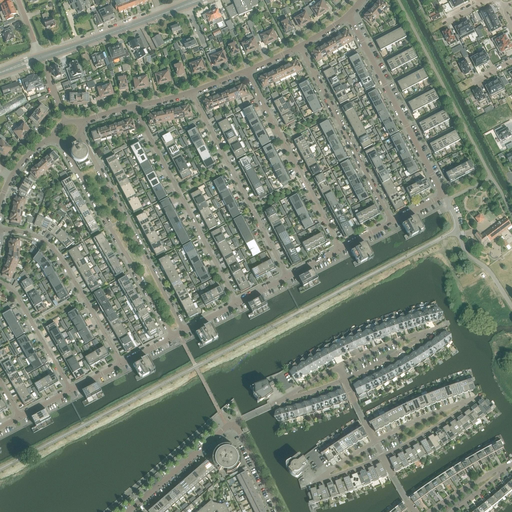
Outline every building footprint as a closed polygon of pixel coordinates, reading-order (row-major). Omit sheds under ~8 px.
[(67,0),(70,5),(71,5),(73,10),(76,9),(78,13),(85,10),(84,7),(85,6),(82,0),(67,0)] [(127,9),(123,0),(119,0),(119,1),(123,11),(127,9)] [(129,1),(128,0),(123,0),(127,9),(128,9),(131,8),(129,1)] [(239,16),(252,11),(251,8),(259,4),(256,0),(236,0),(233,2),(234,4),(225,8),(235,28),(237,28),(232,18),(238,15),(239,16)] [(327,10),(323,4),(326,2),(324,0),(319,0),(320,1),(315,4),(323,14),(326,12),(326,11),(327,10)] [(388,8),(384,4),(385,3),(382,0),(380,3),(379,2),(376,5),(383,11),(384,12),(388,8)] [(454,0),(449,3),(452,10),(464,4),(463,1),(464,1),(463,0),(454,0)] [(14,8),(13,5),(12,5),(11,3),(8,4),(7,1),(0,4),(3,12),(14,8)] [(123,11),(119,1),(115,3),(116,6),(115,6),(116,10),(118,10),(119,13),(123,11)] [(115,19),(111,11),(113,10),(111,7),(110,7),(109,7),(107,3),(102,5),(110,21),(115,19)] [(323,14),(315,4),(311,7),(309,5),(306,7),(310,13),(313,11),(317,17),(319,16),(319,17),(323,14)] [(110,21),(102,5),(99,6),(101,11),(99,12),(104,24),(110,21)] [(383,11),(376,5),(374,6),(371,8),(379,16),(383,11)] [(310,22),(307,15),(310,13),(306,7),(303,9),(304,11),(299,14),(305,25),(309,23),(308,23),(310,22)] [(13,18),(12,15),(15,14),(14,12),(15,11),(14,8),(3,12),(0,13),(3,22),(13,18)] [(379,16),(371,8),(369,11),(370,11),(368,13),(375,20),(379,16)] [(495,15),(494,14),(495,13),(493,10),(492,11),(491,8),(480,14),(483,21),(485,20),(495,15)] [(223,22),(220,17),(217,9),(215,10),(214,10),(212,11),(212,12),(211,12),(216,23),(217,24),(223,22)] [(103,24),(96,10),(93,12),(95,15),(92,17),(93,20),(94,20),(97,27),(103,24)] [(216,23),(211,12),(210,12),(208,12),(208,13),(205,14),(205,15),(203,16),(204,21),(207,19),(210,26),(213,24),(216,23)] [(375,20),(368,13),(365,16),(366,17),(364,19),(367,22),(371,25),(376,21),(375,20)] [(430,17),(432,21),(441,16),(439,13),(430,17)] [(55,25),(52,18),(49,19),(47,14),(42,16),(44,21),(43,21),(46,28),(51,27),(51,28),(55,26),(55,25)] [(305,25),(299,14),(293,18),(294,20),(295,20),(299,28),(301,27),(302,27),(305,25)] [(498,21),(497,19),(498,19),(496,15),(495,16),(495,15),(485,20),(483,21),(484,21),(487,27),(489,26),(498,21)] [(292,29),(286,18),(280,21),(284,28),(283,29),(286,34),(291,31),(290,30),(292,29)] [(234,29),(230,20),(225,23),(229,31),(234,29)] [(253,37),(256,36),(253,27),(250,21),(247,22),(249,29),(252,35),(246,37),(247,40),(252,52),(256,50),(256,49),(258,48),(254,40),(253,37)] [(475,33),(469,21),(467,23),(466,22),(463,23),(464,24),(462,25),(468,36),(475,33)] [(501,28),(500,26),(501,25),(499,22),(498,21),(489,26),(487,27),(491,34),(501,28)] [(468,36),(462,25),(461,25),(461,24),(458,26),(458,27),(456,28),(462,40),(468,36)] [(181,30),(178,25),(170,28),(172,33),(179,31),(180,35),(183,34),(182,30),(181,30)] [(14,39),(12,34),(11,31),(10,31),(9,29),(5,30),(6,31),(5,31),(3,27),(0,27),(0,35),(2,34),(6,42),(10,41),(11,41),(13,40),(13,39),(14,39)] [(406,37),(401,28),(396,31),(401,40),(401,42),(403,41),(402,40),(406,37)] [(276,40),(272,31),(273,31),(272,29),(266,31),(271,43),(275,41),(274,41),(276,40)] [(271,43),(266,31),(259,34),(261,37),(261,36),(265,45),(267,44),(267,45),(271,43)] [(401,40),(396,31),(391,33),(396,43),(396,45),(398,44),(397,42),(401,40)] [(460,42),(456,34),(453,36),(452,34),(450,31),(448,32),(447,31),(443,33),(445,37),(444,37),(446,42),(447,41),(450,46),(456,43),(457,43),(460,42)] [(353,41),(351,36),(349,32),(346,34),(346,33),(342,35),(347,43),(348,44),(353,41)] [(396,43),(391,33),(386,36),(391,46),(391,47),(392,47),(392,45),(396,43)] [(165,45),(173,41),(171,37),(163,41),(160,35),(152,39),(157,49),(165,45)] [(347,43),(342,35),(340,36),(340,35),(337,37),(342,46),(347,43)] [(391,46),(386,36),(381,39),(385,48),(386,50),(387,49),(387,48),(391,46)] [(508,42),(508,40),(507,36),(506,37),(505,36),(502,38),(499,39),(498,36),(491,39),(493,43),(494,42),(497,48),(510,42),(509,41),(508,42)] [(342,46),(337,37),(334,39),(334,40),(332,41),(337,49),(342,46)] [(141,51),(140,49),(144,47),(141,38),(137,40),(136,40),(135,39),(134,40),(133,41),(130,42),(130,43),(128,43),(130,47),(131,46),(133,50),(135,49),(135,51),(136,50),(137,53),(135,55),(138,60),(143,58),(142,57),(148,55),(145,49),(141,51)] [(197,46),(195,40),(193,41),(192,39),(186,42),(185,39),(178,42),(179,42),(181,47),(184,45),(186,49),(191,46),(192,48),(197,46)] [(385,48),(381,39),(379,40),(375,41),(380,51),(381,51),(382,52),(381,50),(385,48)] [(252,52),(247,40),(241,43),(242,45),(243,45),(246,53),(248,52),(248,53),(252,52)] [(337,49),(332,41),(328,43),(327,44),(332,52),(337,49)] [(239,53),(234,42),(228,44),(231,52),(230,52),(232,57),(237,55),(237,54),(239,53)] [(511,47),(511,46),(511,44),(511,42),(510,43),(510,42),(497,48),(500,54),(499,54),(501,58),(507,54),(506,51),(508,50),(511,47)] [(332,52),(327,44),(325,45),(324,45),(321,46),(327,55),(332,52)] [(124,52),(121,45),(115,47),(119,59),(125,57),(125,58),(129,56),(127,51),(124,52)] [(327,55),(321,46),(318,48),(319,49),(318,50),(317,50),(322,58),(327,55)] [(119,59),(115,47),(109,49),(111,56),(108,57),(110,63),(113,62),(113,61),(119,59)] [(417,58),(412,49),(407,51),(411,61),(412,62),(413,62),(413,60),(417,58)] [(226,61),(223,53),(223,52),(222,50),(216,53),(221,64),(225,63),(224,62),(226,61)] [(322,58),(317,50),(313,52),(314,53),(311,55),(314,59),(314,58),(317,63),(322,60),(322,58)] [(490,61),(484,50),(477,53),(483,65),(484,64),(485,65),(488,63),(487,63),(490,61)] [(411,61),(407,51),(402,54),(406,63),(407,65),(408,64),(407,63),(411,61)] [(100,61),(104,60),(102,53),(98,54),(92,56),(95,66),(96,68),(98,68),(101,67),(102,66),(101,64),(100,61)] [(221,64),(216,53),(211,55),(210,53),(206,54),(209,60),(212,59),(215,66),(217,65),(217,66),(221,64)] [(483,65),(477,53),(477,54),(471,58),(476,68),(479,67),(479,68),(482,66),(482,65),(483,65)] [(351,64),(361,59),(359,55),(359,54),(349,59),(349,60),(351,64)] [(406,63),(402,54),(397,57),(401,66),(402,68),(403,67),(402,66),(406,63)] [(401,66),(397,57),(391,59),(396,69),(397,70),(398,70),(397,68),(401,66)] [(471,71),(470,68),(468,65),(471,63),(468,57),(464,59),(465,59),(458,62),(461,67),(460,68),(462,72),(463,72),(465,76),(469,74),(469,73),(471,71)] [(203,71),(205,70),(202,61),(203,61),(202,58),(195,61),(196,63),(199,73),(203,71)] [(354,68),(363,63),(361,59),(351,64),(354,68)] [(396,69),(391,59),(389,60),(386,62),(391,71),(392,73),(393,72),(392,71),(396,69)] [(70,69),(66,70),(71,82),(77,80),(76,76),(81,74),(82,73),(81,69),(79,69),(77,62),(75,62),(70,64),(68,64),(70,69)] [(184,74),(180,62),(178,63),(179,66),(175,67),(177,72),(176,72),(177,77),(182,75),(184,74)] [(199,73),(196,63),(192,64),(192,62),(189,63),(190,65),(193,74),(195,73),(196,74),(199,73)] [(302,71),(300,66),(299,62),(296,63),(295,62),(292,64),(296,74),(302,71)] [(356,73),(366,68),(363,63),(354,68),(356,73)] [(296,74),(292,64),(289,65),(289,64),(286,65),(290,75),(291,78),(297,75),(296,74)] [(65,74),(61,68),(59,69),(58,66),(56,67),(55,65),(50,67),(52,73),(53,73),(55,78),(65,74)] [(290,75),(286,65),(283,67),(283,68),(281,69),(285,77),(290,75)] [(325,77),(334,72),(332,68),(323,73),(325,77)] [(359,77),(368,72),(366,68),(356,73),(359,77)] [(285,77),(281,69),(275,71),(279,80),(285,77)] [(428,79),(423,69),(417,72),(422,81),(423,83),(424,82),(423,81),(428,79)] [(170,81),(168,72),(168,70),(165,71),(165,73),(162,74),(164,84),(168,83),(168,82),(170,81)] [(279,80),(275,71),(273,72),(273,71),(269,73),(274,82),(279,80)] [(164,84),(162,74),(161,72),(155,73),(155,76),(156,76),(158,85),(160,84),(161,85),(164,84)] [(328,82),(337,77),(334,72),(325,77),(328,82)] [(361,82),(370,77),(368,72),(359,77),(361,82)] [(422,81),(417,72),(412,75),(417,84),(418,86),(419,85),(418,83),(422,81)] [(274,82),(269,73),(266,74),(267,75),(264,76),(268,85),(274,82)] [(43,85),(42,81),(40,77),(40,76),(40,74),(37,75),(37,76),(34,77),(35,78),(32,79),(35,89),(38,87),(39,89),(43,88),(42,86),(43,85)] [(417,84),(412,75),(407,77),(412,87),(413,88),(414,88),(413,86),(417,84)] [(127,88),(124,76),(122,76),(123,79),(119,80),(120,85),(119,85),(120,90),(125,89),(125,88),(127,88)] [(142,89),(140,79),(140,76),(136,77),(133,78),(133,80),(134,80),(136,89),(138,89),(138,90),(142,89)] [(268,85),(264,76),(261,78),(261,79),(259,80),(260,84),(261,84),(263,89),(269,86),(268,85)] [(330,87),(339,82),(337,77),(328,82),(330,87)] [(363,86),(373,82),(370,77),(361,82),(363,86)] [(412,87),(407,77),(402,80),(407,89),(408,91),(409,90),(408,89),(412,87)] [(509,84),(508,82),(507,82),(504,77),(501,79),(504,86),(509,84)] [(35,89),(32,79),(29,80),(28,79),(25,80),(25,79),(22,81),(23,83),(23,82),(26,91),(27,91),(28,93),(32,92),(31,90),(35,89)] [(407,89),(402,80),(400,81),(397,83),(402,92),(403,93),(404,93),(403,91),(407,89)] [(505,91),(500,80),(497,81),(496,80),(493,82),(494,83),(493,83),(496,89),(498,94),(505,91)] [(301,91),(311,86),(308,81),(309,81),(308,81),(298,86),(299,87),(299,86),(301,91)] [(332,91),(342,86),(339,82),(330,87),(332,91)] [(366,91),(375,86),(373,82),(363,86),(366,91)] [(20,92),(17,83),(1,88),(4,96),(16,91),(17,93),(20,92)] [(113,94),(110,86),(111,85),(110,83),(107,84),(103,85),(104,87),(107,97),(111,96),(111,95),(113,94)] [(496,89),(493,83),(492,84),(491,83),(488,85),(489,85),(486,87),(492,97),(498,94),(496,89)] [(107,97),(104,87),(100,88),(100,86),(97,87),(97,89),(98,89),(101,98),(103,97),(103,98),(107,97)] [(304,95),(313,90),(311,86),(301,91),(299,92),(301,96),(304,95)] [(335,96),(344,91),(342,86),(332,91),(335,96)] [(247,96),(245,91),(246,91),(244,87),(241,88),(241,87),(237,88),(241,97),(241,99),(247,96)] [(241,97),(237,88),(235,89),(235,88),(231,90),(235,99),(241,97)] [(492,103),(487,94),(484,95),(483,93),(482,93),(481,89),(478,91),(477,90),(473,92),(475,95),(474,96),(477,100),(478,100),(480,105),(487,102),(488,105),(492,103)] [(235,99),(231,90),(228,91),(228,92),(226,93),(229,102),(230,102),(235,99)] [(306,100),(315,95),(313,90),(304,95),(301,96),(304,101),(306,100)] [(380,95),(377,90),(368,95),(371,100),(380,95)] [(438,99),(433,90),(428,93),(433,102),(434,104),(435,103),(434,101),(438,99)] [(337,100),(346,95),(344,91),(335,96),(337,100)] [(229,102),(226,93),(221,94),(220,95),(224,104),(229,102)] [(433,102),(428,93),(423,95),(428,105),(429,106),(430,106),(429,104),(433,102)] [(76,105),(76,95),(71,95),(71,94),(68,94),(68,101),(68,102),(69,102),(69,103),(70,103),(73,103),(73,105),(76,105)] [(7,113),(27,102),(23,95),(3,106),(7,113)] [(91,100),(90,99),(89,99),(88,95),(82,95),(82,104),(86,104),(86,103),(89,103),(90,103),(90,102),(91,101),(91,100)] [(224,104),(220,95),(218,96),(218,95),(215,96),(218,106),(224,104)] [(309,104),(318,99),(315,95),(306,100),(308,104),(309,104)] [(340,105),(349,100),(346,95),(337,100),(340,105)] [(373,105),(382,100),(380,95),(371,100),(373,105)] [(428,105),(423,95),(418,98),(423,107),(424,109),(425,108),(424,107),(428,105)] [(218,106),(215,96),(211,97),(212,98),(210,99),(209,99),(213,108),(218,106)] [(286,104),(282,98),(273,102),(275,106),(277,109),(286,104)] [(423,107),(418,98),(413,100),(418,110),(419,112),(420,111),(419,109),(423,107)] [(213,108),(209,99),(207,100),(207,101),(203,103),(205,107),(206,107),(208,112),(213,110),(213,108)] [(311,109),(320,104),(318,99),(309,104),(311,109)] [(375,109),(385,104),(382,100),(373,105),(375,109)] [(418,110),(413,100),(408,103),(408,104),(413,113),(413,112),(414,114),(415,114),(414,112),(418,110)] [(354,109),(356,108),(353,103),(342,109),(344,114),(354,109)] [(289,110),(286,104),(277,109),(280,114),(289,110)] [(319,110),(323,108),(320,104),(311,109),(313,113),(314,113),(314,114),(319,112),(319,110)] [(378,114),(387,109),(385,104),(375,109),(378,114)] [(46,112),(48,111),(48,110),(48,109),(48,108),(47,107),(46,107),(45,107),(45,108),(42,105),(38,110),(45,116),(47,113),(46,112)] [(255,112),(254,110),(252,106),(243,111),(246,117),(255,112)] [(191,116),(190,112),(191,112),(190,108),(187,108),(187,107),(183,108),(185,117),(191,116)] [(185,117),(183,108),(181,108),(177,108),(179,119),(185,117)] [(347,118),(356,113),(354,109),(344,114),(347,118)] [(380,118),(389,113),(387,109),(378,114),(380,118)] [(45,116),(38,110),(34,115),(41,121),(42,119),(43,120),(45,118),(44,117),(45,116)] [(292,115),(289,110),(280,114),(283,120),(292,115)] [(449,120),(444,110),(439,113),(444,123),(445,124),(446,124),(445,122),(449,120)] [(493,117),(497,124),(507,119),(503,111),(498,114),(496,110),(490,114),(492,118),(493,117)] [(162,123),(160,112),(156,113),(156,114),(154,115),(156,124),(162,123)] [(168,121),(166,112),(163,112),(160,112),(162,123),(168,121)] [(258,118),(256,114),(255,112),(246,117),(249,123),(258,118)] [(349,123),(358,118),(356,113),(347,118),(349,123)] [(382,123),(392,118),(389,113),(380,118),(382,123)] [(444,123),(439,113),(434,116),(439,125),(440,127),(441,126),(440,125),(444,123)] [(41,121),(34,115),(30,119),(33,122),(32,123),(32,124),(33,125),(34,126),(35,125),(36,125),(38,123),(39,124),(41,121)] [(156,124),(154,115),(150,115),(150,117),(147,117),(148,121),(149,121),(150,127),(156,126),(156,124)] [(295,122),(292,115),(283,120),(286,126),(289,124),(291,127),(296,124),(294,122),(295,122)] [(439,125),(434,116),(429,118),(434,128),(435,129),(436,129),(435,127),(439,125)] [(261,124),(260,122),(258,118),(249,123),(252,129),(261,124)] [(351,127),(361,122),(358,118),(349,123),(351,127)] [(385,127),(394,122),(392,118),(382,123),(385,127)] [(434,128),(429,118),(424,121),(429,131),(430,132),(431,132),(430,130),(434,128)] [(230,125),(227,119),(218,124),(221,130),(230,125)] [(135,129),(133,125),(134,125),(133,121),(130,122),(130,120),(126,122),(129,131),(135,129)] [(129,131),(126,122),(123,122),(123,121),(120,123),(123,133),(129,131)] [(322,130),(332,125),(329,121),(325,123),(324,122),(320,124),(320,126),(322,130)] [(429,131),(424,121),(422,122),(419,124),(423,133),(424,133),(425,135),(426,134),(425,133),(429,131)] [(30,132),(24,124),(25,124),(23,122),(21,124),(22,126),(19,128),(26,136),(29,134),(29,133),(30,132)] [(354,132),(363,127),(361,122),(351,127),(354,132)] [(387,132),(397,127),(394,122),(385,127),(387,132)] [(123,133),(120,123),(117,124),(114,125),(117,134),(123,133)] [(264,130),(263,126),(261,124),(252,129),(255,135),(264,130)] [(117,134),(114,125),(109,127),(112,136),(117,134)] [(233,131),(230,125),(221,130),(224,136),(233,131)] [(325,135),(334,130),(332,125),(322,130),(322,131),(325,135)] [(26,136),(19,128),(18,126),(15,129),(13,131),(14,133),(15,132),(21,140),(22,138),(23,139),(26,136)] [(112,136),(109,127),(106,128),(106,127),(103,128),(106,138),(112,136)] [(356,136),(365,131),(363,127),(354,132),(356,136)] [(390,136),(399,131),(397,127),(387,132),(390,136)] [(106,138),(103,128),(99,129),(100,130),(97,130),(100,140),(106,138)] [(200,134),(199,132),(196,128),(187,133),(191,139),(200,134)] [(501,128),(495,131),(501,142),(502,141),(503,142),(506,141),(506,140),(511,136),(511,134),(511,133),(510,130),(509,131),(508,129),(504,131),(503,131),(501,128)] [(100,140),(97,130),(94,132),(94,133),(92,134),(91,134),(90,135),(90,136),(91,137),(92,138),(93,137),(95,144),(101,142),(100,140)] [(268,136),(266,133),(264,130),(255,135),(258,140),(268,136)] [(327,140),(336,135),(334,130),(325,135),(322,136),(325,141),(327,140)] [(236,137),(233,131),(224,136),(227,142),(236,137)] [(358,141),(368,136),(365,131),(356,136),(358,141)] [(460,140),(455,131),(450,134),(455,143),(455,145),(457,144),(456,143),(460,140)] [(173,140),(170,134),(161,139),(164,145),(173,140)] [(203,140),(201,136),(200,134),(191,139),(194,144),(203,140)] [(306,142),(303,136),(302,136),(301,134),(296,137),(297,139),(294,141),(295,145),(297,147),(306,142)] [(393,143),(403,138),(400,134),(391,139),(393,143)] [(455,143),(450,134),(445,136),(450,146),(450,147),(451,147),(451,145),(455,143)] [(329,144),(339,139),(336,135),(327,140),(329,144)] [(271,142),(269,138),(268,136),(258,140),(262,146),(271,142)] [(361,145),(370,140),(368,136),(358,141),(361,145)] [(450,146),(445,136),(440,139),(444,148),(445,150),(446,149),(446,148),(450,146)] [(239,143),(236,137),(227,142),(230,148),(239,143)] [(396,148),(405,143),(403,138),(393,143),(396,148)] [(332,149),(341,144),(339,139),(329,144),(332,149)] [(444,148),(440,139),(435,142),(439,151),(440,153),(441,152),(441,151),(444,148)] [(176,146),(173,140),(164,145),(167,151),(176,146)] [(206,146),(205,143),(203,140),(194,144),(197,150),(206,146)] [(363,150),(372,145),(370,140),(361,145),(363,150)] [(143,149),(141,145),(140,143),(140,142),(130,148),(131,148),(134,153),(143,149)] [(309,148),(306,142),(297,147),(300,153),(309,148)] [(439,151),(435,142),(429,144),(434,154),(435,154),(435,155),(436,155),(435,153),(439,151)] [(242,149),(239,143),(230,148),(233,154),(242,149)] [(398,152),(407,148),(405,143),(396,148),(398,152)] [(91,160),(86,151),(86,150),(85,149),(84,148),(83,148),(81,144),(78,146),(76,144),(73,146),(74,148),(70,150),(71,152),(70,152),(72,155),(72,157),(72,158),(73,158),(74,160),(75,161),(76,163),(77,162),(79,167),(90,161),(90,162),(90,161),(91,160)] [(334,153),(344,148),(343,148),(341,144),(332,149),(334,153)] [(7,154),(11,149),(11,150),(13,148),(11,146),(9,147),(7,145),(0,152),(0,153),(5,157),(7,155),(7,154)] [(275,151),(274,148),(272,145),(263,149),(266,155),(275,151)] [(179,152),(176,146),(167,151),(170,157),(179,152)] [(209,151),(207,148),(206,146),(197,150),(200,156),(209,151)] [(312,154),(309,148),(300,153),(303,159),(312,154)] [(337,158),(346,153),(344,148),(334,153),(337,158)] [(367,157),(376,152),(374,148),(364,152),(367,157)] [(400,157),(410,152),(407,148),(398,152),(400,157)] [(146,154),(145,152),(143,149),(134,153),(137,159),(146,154)] [(245,155),(242,149),(233,154),(236,160),(245,155)] [(212,157),(211,155),(209,151),(200,156),(203,162),(212,157)] [(279,157),(277,153),(275,151),(266,155),(269,161),(279,157)] [(59,159),(56,156),(57,155),(57,154),(57,153),(56,153),(55,152),(54,153),(52,154),(51,153),(48,156),(55,163),(59,159)] [(182,158),(179,152),(170,157),(173,163),(182,158)] [(369,162),(379,157),(376,152),(367,157),(369,162)] [(403,161),(412,157),(410,152),(400,157),(403,161)] [(337,164),(348,157),(346,153),(337,158),(334,159),(337,164)] [(149,160),(147,157),(146,154),(137,159),(140,165),(149,160)] [(315,160),(312,154),(303,159),(306,165),(315,160)] [(55,163),(48,156),(44,160),(50,167),(55,163)] [(117,161),(115,156),(114,156),(106,160),(108,165),(117,161)] [(212,165),(215,163),(212,157),(203,162),(206,168),(207,168),(208,170),(213,168),(212,165)] [(282,162),(280,160),(279,157),(269,161),(272,167),(282,162)] [(372,166),(381,161),(379,157),(369,162),(372,166)] [(405,166),(415,161),(412,157),(403,161),(405,166)] [(185,164),(182,158),(173,163),(176,168),(185,164)] [(250,164),(249,161),(248,159),(247,159),(247,158),(238,163),(241,169),(250,164)] [(50,167),(44,160),(42,162),(41,161),(39,163),(46,171),(50,167)] [(152,166),(151,164),(149,160),(140,165),(143,171),(152,166)] [(318,166),(315,160),(306,165),(309,170),(318,166)] [(120,165),(117,161),(108,165),(111,170),(120,165)] [(343,170),(352,165),(350,161),(349,161),(341,165),(343,170)] [(374,171),(383,166),(381,161),(372,166),(374,171)] [(408,171),(417,166),(415,161),(405,166),(408,170),(408,171)] [(475,170),(470,161),(465,164),(470,173),(475,170)] [(285,168),(283,165),(282,162),(272,167),(276,173),(285,168)] [(46,171),(39,163),(36,166),(37,166),(35,168),(41,175),(46,171)] [(188,170),(185,164),(176,168),(179,174),(188,170)] [(253,170),(250,164),(241,169),(242,171),(244,175),(253,170)] [(470,173),(465,164),(460,166),(465,175),(470,173)] [(122,170),(120,165),(111,170),(113,175),(122,170)] [(345,175),(355,170),(352,165),(343,170),(345,175)] [(155,172),(153,168),(152,166),(143,171),(146,177),(155,172)] [(321,172),(318,166),(309,170),(312,176),(313,176),(321,172)] [(376,175),(386,170),(383,166),(374,171),(376,175)] [(410,175),(419,170),(417,166),(408,171),(410,175)] [(465,175),(460,166),(455,169),(460,178),(465,175)] [(41,175),(35,168),(32,171),(33,172),(30,174),(31,175),(29,177),(35,182),(37,179),(41,175)] [(288,174),(287,172),(285,168),(276,173),(279,179),(288,174)] [(460,178),(455,169),(450,171),(455,180),(460,178)] [(125,175),(122,170),(113,175),(116,180),(125,175)] [(192,176),(188,170),(179,174),(181,177),(183,180),(184,180),(186,179),(187,181),(192,178),(191,176),(192,176)] [(256,176),(253,170),(244,175),(246,178),(247,180),(256,176)] [(348,179),(357,174),(355,170),(345,175),(348,179)] [(379,180),(388,175),(386,170),(376,175),(379,180)] [(455,180),(450,171),(446,174),(445,174),(449,181),(450,183),(452,182),(455,180)] [(158,178),(157,176),(155,172),(146,177),(149,183),(158,178)] [(287,182),(291,180),(289,176),(288,174),(279,179),(282,185),(284,187),(289,185),(287,182)] [(350,184),(359,179),(357,174),(348,179),(344,181),(347,185),(350,184)] [(127,180),(125,175),(116,180),(118,185),(127,180)] [(326,181),(323,175),(314,179),(317,186),(326,181)] [(381,184),(391,180),(388,175),(379,180),(381,184)] [(259,182),(256,176),(247,180),(248,183),(250,186),(259,182)] [(33,184),(35,182),(29,177),(27,180),(26,179),(25,182),(23,181),(21,184),(30,189),(33,184)] [(226,184),(225,182),(223,178),(219,180),(218,177),(213,180),(214,182),(214,183),(217,189),(226,184)] [(63,188),(72,183),(69,178),(61,183),(63,188)] [(161,184),(159,180),(158,178),(149,183),(152,188),(161,184)] [(353,188),(362,184),(360,179),(350,184),(352,188),(353,188)] [(429,187),(425,179),(421,181),(425,190),(428,189),(430,188),(429,187)] [(130,185),(127,180),(118,185),(121,189),(130,185)] [(384,189),(393,184),(391,180),(381,184),(384,189)] [(329,187),(326,181),(317,186),(320,191),(329,187)] [(425,190),(421,181),(416,184),(420,193),(425,190)] [(262,187),(259,182),(250,186),(252,190),(253,192),(262,187)] [(66,193),(75,187),(72,183),(63,188),(61,189),(64,194),(66,193)] [(27,194),(30,189),(21,184),(20,188),(21,188),(19,191),(20,192),(19,195),(26,197),(27,194)] [(164,190),(163,187),(161,184),(152,188),(155,194),(164,190)] [(229,190),(227,186),(226,184),(217,189),(220,195),(229,190)] [(355,193),(364,188),(362,184),(353,188),(355,193)] [(386,193),(395,189),(393,184),(384,189),(386,193)] [(420,193),(416,184),(411,187),(415,196),(420,193)] [(132,190),(130,185),(121,189),(123,194),(132,190)] [(69,197),(78,192),(75,187),(66,193),(69,197)] [(265,194),(266,193),(262,187),(253,192),(256,198),(258,198),(260,196),(261,199),(266,196),(265,194)] [(332,192),(329,187),(320,191),(323,197),(332,192)] [(415,196),(411,187),(406,189),(411,198),(415,196)] [(203,196),(199,190),(199,191),(198,188),(193,191),(194,193),(191,194),(190,195),(193,201),(203,196)] [(357,197),(367,193),(364,188),(355,193),(357,197)] [(388,198),(398,193),(395,189),(386,193),(388,198)] [(135,194),(132,190),(123,194),(126,199),(135,194)] [(168,196),(166,192),(164,190),(155,194),(158,201),(168,196)] [(232,196),(231,193),(229,190),(220,195),(223,200),(232,196)] [(71,202),(80,197),(78,192),(69,197),(71,202)] [(335,198),(332,192),(323,197),(326,203),(335,198)] [(360,202),(369,197),(367,193),(357,197),(360,202)] [(391,203),(400,198),(398,193),(388,198),(391,203)] [(137,199),(135,194),(126,199),(128,204),(137,199)] [(302,201),(301,199),(299,195),(295,197),(294,194),(289,197),(290,199),(289,199),(293,206),(302,201)] [(23,206),(25,200),(26,197),(19,195),(18,198),(17,197),(16,200),(15,200),(14,204),(23,206)] [(206,202),(203,196),(193,201),(196,207),(206,202)] [(235,202),(233,198),(232,196),(223,200),(226,206),(235,202)] [(74,207),(83,202),(80,197),(71,202),(74,207)] [(338,204),(335,198),(326,203),(329,209),(338,204)] [(393,207),(402,202),(400,198),(391,203),(393,207)] [(140,204),(137,199),(128,204),(131,209),(140,204)] [(172,205),(171,202),(169,199),(160,203),(163,210),(172,205)] [(296,211),(305,207),(302,201),(293,206),(296,211)] [(77,211),(86,206),(83,202),(74,207),(77,211)] [(209,208),(206,202),(196,207),(200,213),(209,208)] [(238,207),(237,205),(235,202),(226,206),(229,212),(238,207)] [(396,212),(405,207),(402,202),(393,207),(396,212)] [(143,209),(140,204),(131,209),(133,214),(134,213),(143,209)] [(341,210),(338,204),(329,209),(332,215),(341,210)] [(175,211),(173,207),(172,205),(163,210),(166,215),(175,211)] [(380,214),(375,205),(370,208),(375,217),(380,214)] [(80,216),(89,211),(86,206),(77,211),(80,216)] [(276,214),(273,208),(271,206),(266,209),(268,211),(264,213),(267,219),(276,214)] [(241,213),(239,210),(238,207),(229,212),(232,218),(241,213)] [(299,217),(308,213),(305,207),(296,211),(299,217)] [(212,214),(209,208),(200,213),(203,219),(212,214)] [(375,217),(370,208),(365,210),(370,220),(375,217)] [(21,218),(22,212),(12,210),(11,213),(12,213),(11,216),(21,218)] [(344,216),(341,210),(332,215),(335,221),(344,216)] [(370,220),(365,210),(360,213),(365,222),(370,220)] [(82,221),(91,216),(89,211),(80,216),(82,221)] [(178,216),(177,214),(175,211),(166,215),(169,221),(178,216)] [(147,218),(145,213),(136,218),(138,223),(147,218)] [(310,215),(309,215),(308,213),(299,217),(302,223),(311,218),(312,218),(310,215)] [(365,222),(360,213),(355,216),(360,225),(365,222)] [(215,220),(212,214),(203,219),(206,225),(215,220)] [(279,220),(276,214),(267,219),(270,225),(279,220)] [(484,220),(481,215),(476,219),(479,224),(484,220)] [(20,224),(21,218),(11,216),(11,219),(12,220),(11,224),(19,226),(20,224)] [(41,228),(45,219),(38,216),(34,225),(40,228),(41,228)] [(85,226),(94,220),(91,216),(82,221),(85,226)] [(181,222),(180,219),(178,216),(169,221),(172,227),(181,222)] [(246,223),(245,220),(243,216),(234,221),(237,227),(246,223)] [(347,222),(344,216),(335,221),(338,227),(347,222)] [(419,231),(423,229),(416,216),(410,219),(411,221),(409,222),(409,221),(402,225),(403,226),(407,234),(410,233),(412,237),(412,236),(419,232),(419,231)] [(150,223),(147,218),(138,223),(141,228),(150,223)] [(305,229),(314,224),(311,218),(302,223),(305,229)] [(511,226),(506,218),(487,232),(484,234),(485,235),(490,242),(511,226)] [(46,231),(51,223),(45,219),(41,228),(46,231)] [(88,230),(97,225),(94,220),(85,226),(88,230)] [(218,226),(215,220),(206,225),(209,231),(218,226)] [(283,226),(279,220),(270,225),(273,231),(283,226)] [(185,228),(183,226),(181,222),(172,227),(175,233),(185,228)] [(351,228),(347,222),(338,227),(341,232),(351,228)] [(52,235),(57,227),(51,223),(46,231),(52,235)] [(152,228),(150,223),(141,228),(143,232),(152,228)] [(249,228),(247,225),(246,223),(237,227),(240,233),(249,228)] [(91,235),(99,230),(97,225),(88,230),(91,235)] [(286,232),(283,226),(273,231),(276,236),(286,232)] [(57,239),(63,232),(57,227),(52,235),(57,239)] [(155,232),(152,228),(143,232),(146,237),(155,232)] [(188,234),(186,230),(185,228),(175,233),(178,239),(188,234)] [(252,234),(251,232),(249,228),(240,233),(243,239),(252,234)] [(354,234),(351,228),(341,232),(343,235),(345,238),(346,238),(354,234)] [(223,235),(219,229),(210,234),(214,240),(223,235)] [(62,244),(68,237),(63,232),(57,239),(61,244),(62,244)] [(157,237),(155,232),(146,237),(148,242),(157,237)] [(289,238),(286,232),(276,236),(280,242),(289,238)] [(326,242),(322,233),(317,236),(321,245),(324,244),(326,242)] [(96,244),(105,239),(102,234),(93,239),(96,244)] [(191,240),(190,239),(188,234),(178,239),(182,245),(191,240)] [(255,240),(254,236),(252,234),(243,239),(246,245),(255,240)] [(321,245),(317,236),(316,236),(315,234),(311,236),(312,239),(312,238),(316,248),(321,245)] [(226,241),(223,235),(214,240),(217,245),(226,241)] [(490,242),(485,235),(478,240),(483,246),(490,242)] [(74,243),(68,237),(62,244),(66,249),(74,243)] [(160,242),(157,237),(148,242),(151,247),(160,242)] [(511,249),(506,242),(502,237),(501,238),(510,250),(511,249)] [(9,247),(19,247),(19,238),(11,238),(11,243),(9,243),(9,247)] [(292,243),(289,238),(280,242),(283,248),(292,243)] [(316,248),(312,238),(312,239),(307,241),(312,250),(316,248)] [(98,249),(107,244),(105,239),(96,244),(98,249)] [(258,246),(257,244),(255,240),(246,245),(249,251),(258,246)] [(229,247),(226,241),(217,245),(220,251),(229,247)] [(312,250),(307,241),(302,244),(307,253),(312,250)] [(163,247),(160,242),(151,247),(153,252),(163,247)] [(196,249),(194,245),(192,243),(183,248),(186,254),(196,249)] [(295,249),(292,243),(283,248),(286,254),(295,249)] [(368,258),(372,256),(365,243),(359,246),(360,248),(358,249),(358,248),(351,251),(352,252),(356,261),(359,260),(361,263),(368,259),(368,258)] [(101,253),(110,248),(107,244),(98,249),(101,253)] [(262,252),(260,248),(258,246),(249,251),(253,257),(262,252)] [(80,253),(77,247),(68,252),(71,258),(80,253)] [(165,252),(163,247),(153,252),(156,257),(165,252)] [(232,252),(229,247),(220,251),(223,257),(232,252)] [(104,258),(113,253),(110,248),(101,253),(104,258)] [(199,255),(197,253),(196,249),(186,254),(189,260),(199,255)] [(298,255),(295,249),(286,254),(289,260),(298,255)] [(37,263),(44,256),(40,251),(33,260),(34,260),(35,262),(37,263)] [(18,261),(19,253),(8,252),(8,256),(9,256),(9,258),(18,261)] [(235,258),(237,257),(236,255),(234,256),(232,252),(223,257),(226,263),(235,258)] [(83,259),(80,253),(71,258),(74,264),(83,259)] [(107,263),(116,258),(113,253),(104,258),(107,263)] [(40,267),(49,261),(45,255),(44,256),(37,263),(38,265),(40,267)] [(202,261),(200,257),(199,255),(189,260),(193,266),(202,261)] [(301,261),(298,255),(289,260),(292,266),(301,261)] [(170,261),(167,256),(158,261),(161,266),(170,261)] [(15,268),(18,261),(9,258),(8,261),(7,261),(6,264),(15,268)] [(109,268),(118,263),(116,258),(107,263),(109,268)] [(238,264),(235,258),(226,263),(229,269),(238,264)] [(87,264),(83,259),(74,264),(78,269),(87,264)] [(53,266),(51,264),(49,260),(49,261),(40,267),(41,268),(44,271),(53,266)] [(276,269),(271,260),(266,263),(271,272),(276,269)] [(172,266),(170,261),(161,266),(163,271),(172,266)] [(205,267),(203,264),(202,261),(193,266),(196,271),(205,267)] [(112,272),(121,267),(118,263),(109,268),(112,272)] [(271,272),(266,263),(261,265),(266,274),(271,272)] [(13,273),(15,268),(6,264),(4,267),(5,267),(4,270),(13,273)] [(90,270),(87,264),(78,269),(81,275),(90,270)] [(241,270),(238,264),(229,269),(232,275),(241,270)] [(266,274),(261,265),(256,268),(261,277),(266,274)] [(56,272),(54,269),(53,266),(44,271),(47,277),(56,272)] [(175,271),(172,266),(163,271),(166,275),(175,271)] [(115,277),(124,272),(121,267),(112,272),(115,277)] [(208,272),(206,269),(205,267),(196,271),(199,277),(208,272)] [(261,277),(256,268),(251,270),(256,279),(261,277)] [(11,279),(13,273),(4,270),(3,273),(4,274),(3,277),(7,278),(7,277),(11,279)] [(93,276),(90,270),(81,275),(84,281),(93,276)] [(244,276),(241,270),(232,275),(235,281),(244,276)] [(318,279),(316,275),(313,270),(308,272),(313,281),(318,279)] [(177,275),(175,271),(166,275),(168,280),(177,275)] [(50,283),(59,278),(56,272),(47,277),(50,283)] [(211,279),(210,276),(208,272),(199,277),(202,283),(211,279)] [(313,281),(308,272),(303,275),(308,284),(313,281)] [(180,280),(177,275),(168,280),(171,285),(180,280)] [(308,284),(303,275),(298,278),(303,287),(308,284)] [(97,281),(93,276),(84,281),(88,287),(97,281)] [(120,286),(129,281),(126,276),(118,281),(117,281),(120,286)] [(247,282),(244,276),(235,281),(238,286),(247,282)] [(62,284),(60,280),(59,278),(50,283),(54,289),(62,284)] [(33,285),(29,279),(20,285),(24,290),(33,285)] [(182,285),(180,280),(171,285),(173,290),(182,285)] [(100,287),(97,281),(88,287),(89,289),(91,293),(100,287)] [(123,291),(132,286),(129,281),(120,286),(123,291)] [(250,288),(247,282),(238,286),(241,293),(250,288)] [(57,294),(66,289),(62,284),(54,289),(57,294)] [(36,291),(33,285),(24,290),(27,296),(36,291)] [(185,290),(182,285),(173,290),(176,295),(185,290)] [(125,296),(134,290),(132,286),(123,291),(125,296)] [(225,296),(220,286),(215,289),(220,298),(225,296)] [(66,297),(68,296),(69,295),(66,289),(57,294),(60,300),(61,300),(62,302),(67,300),(66,297)] [(220,298),(215,289),(210,292),(215,301),(220,298)] [(105,296),(102,290),(93,295),(96,301),(105,296)] [(128,300),(137,295),(134,290),(125,296),(128,300)] [(188,295),(185,290),(176,295),(178,299),(188,295)] [(39,297),(36,291),(27,296),(30,302),(39,297)] [(215,301),(210,292),(206,294),(210,303),(215,301)] [(190,300),(191,299),(189,294),(188,295),(178,299),(181,304),(190,300)] [(210,303),(206,294),(200,297),(205,306),(210,303)] [(131,305),(140,300),(137,295),(128,300),(131,305)] [(108,302),(105,296),(96,301),(100,307),(108,302)] [(267,305),(265,301),(262,296),(257,299),(262,308),(267,305)] [(43,302),(39,297),(30,302),(34,308),(43,302)] [(262,308),(257,299),(252,302),(257,311),(262,308)] [(134,310),(143,305),(140,300),(131,305),(134,310)] [(193,304),(190,300),(181,304),(184,309),(193,304)] [(46,308),(43,302),(34,308),(37,314),(41,312),(42,314),(47,311),(46,309),(46,308)] [(112,308),(108,302),(100,307),(103,313),(112,308)] [(257,311),(252,302),(250,303),(247,304),(252,313),(257,311)] [(195,309),(193,304),(184,309),(186,314),(195,309)] [(136,314),(145,309),(143,305),(134,310),(136,314)] [(433,320),(429,306),(426,307),(420,308),(422,314),(424,322),(429,322),(433,320)] [(441,318),(442,313),(438,309),(434,309),(433,306),(429,306),(433,320),(437,320),(441,318)] [(115,313),(112,308),(103,313),(106,319),(115,313)] [(424,322),(422,314),(420,308),(417,310),(417,313),(413,316),(416,325),(421,324),(424,322)] [(81,315),(80,313),(77,309),(74,311),(73,309),(68,312),(69,314),(69,315),(72,321),(81,315)] [(139,319),(148,314),(145,309),(136,314),(139,319)] [(198,314),(195,309),(186,314),(189,319),(198,314)] [(15,316),(14,313),(12,310),(3,315),(6,321),(15,316)] [(416,325),(413,316),(411,311),(408,312),(409,316),(404,319),(407,327),(412,327),(416,325)] [(118,319),(115,313),(106,319),(109,324),(118,319)] [(407,327),(404,319),(403,313),(400,315),(400,319),(396,322),(399,330),(404,330),(407,327)] [(142,324),(151,319),(148,314),(139,319),(142,324)] [(84,321),(82,318),(81,315),(72,321),(75,326),(84,321)] [(18,321),(16,318),(15,316),(6,321),(9,327),(18,321)] [(399,330),(396,322),(394,316),(391,318),(391,321),(387,324),(390,333),(395,332),(399,330)] [(122,325),(118,319),(109,324),(113,330),(122,325)] [(145,329),(153,324),(151,319),(142,324),(145,329)] [(390,333),(387,324),(385,319),(382,321),(383,325),(379,328),(382,336),(387,335),(390,333)] [(13,332),(22,327),(18,321),(9,327),(13,332)] [(58,329),(54,323),(52,321),(48,323),(49,326),(45,328),(49,334),(58,329)] [(79,332),(87,327),(84,321),(75,326),(79,332)] [(382,336),(379,328),(377,322),(374,324),(368,326),(370,331),(374,339),(379,339),(382,336)] [(147,333),(156,328),(153,324),(145,329),(147,333)] [(214,331),(210,324),(203,327),(204,330),(205,330),(207,334),(206,335),(214,331)] [(125,331),(122,325),(113,330),(116,336),(125,331)] [(374,339),(370,331),(368,326),(365,328),(366,331),(362,334),(365,343),(371,342),(374,339)] [(25,333),(23,329),(22,327),(13,332),(16,338),(24,334),(25,333)] [(91,333),(89,329),(87,327),(79,332),(82,338),(91,333)] [(157,333),(159,333),(156,328),(147,333),(150,338),(154,336),(155,338),(158,336),(158,335),(157,333)] [(61,334),(58,329),(49,334),(52,340),(61,334)] [(207,334),(205,330),(204,330),(203,330),(203,329),(196,333),(199,339),(206,335),(207,334)] [(365,343),(362,334),(360,329),(357,331),(358,335),(354,338),(357,346),(362,345),(365,343)] [(128,336),(125,331),(116,336),(119,341),(128,336)] [(217,337),(215,335),(214,331),(206,335),(210,342),(213,340),(217,337)] [(94,338),(93,336),(91,333),(82,338),(85,344),(94,338)] [(357,346),(354,338),(351,333),(348,335),(349,338),(345,342),(349,350),(354,349),(357,346)] [(451,340),(450,335),(445,333),(441,334),(439,338),(446,347),(448,344),(451,340)] [(64,340),(61,334),(52,340),(55,345),(64,340)] [(30,342),(29,339),(26,336),(18,341),(21,347),(30,342)] [(132,342),(128,336),(119,341),(123,347),(132,342)] [(349,350),(345,342),(343,337),(340,339),(335,341),(337,346),(341,354),(346,353),(349,350)] [(446,347),(439,338),(435,339),(431,343),(438,353),(442,349),(446,347)] [(68,346),(64,340),(55,345),(59,351),(68,346)] [(341,354),(337,346),(335,341),(332,343),(333,346),(329,350),(333,358),(338,357),(341,354)] [(33,347),(31,344),(30,342),(21,347),(24,353),(33,347)] [(135,348),(132,342),(123,347),(126,353),(135,348)] [(438,353),(431,343),(428,344),(424,348),(431,358),(434,354),(438,353)] [(333,358),(329,350),(327,345),(324,347),(325,350),(321,354),(325,362),(330,361),(333,358)] [(71,352),(68,346),(59,351),(62,357),(71,352)] [(28,358),(37,353),(33,347),(24,353),(28,358)] [(109,356),(104,347),(99,350),(104,359),(109,356)] [(431,358),(424,348),(420,349),(417,352),(423,363),(427,359),(431,358)] [(325,362),(321,354),(318,349),(316,352),(317,355),(313,358),(317,366),(323,365),(325,362)] [(104,359),(99,350),(94,352),(100,361),(104,359)] [(74,357),(71,352),(62,357),(65,362),(74,357)] [(100,361),(94,352),(90,355),(95,364),(100,361)] [(423,363),(417,352),(413,353),(409,357),(415,367),(419,364),(423,363)] [(40,359),(38,355),(37,353),(28,358),(31,364),(40,359)] [(317,366),(313,358),(310,354),(308,356),(309,359),(305,363),(310,371),(315,369),(317,366)] [(10,361),(7,355),(0,358),(0,363),(1,366),(10,361)] [(95,364),(90,355),(85,358),(90,367),(95,364)] [(78,363),(74,357),(65,362),(69,368),(78,363)] [(151,364),(147,357),(141,360),(142,362),(142,363),(144,367),(143,367),(144,368),(151,364)] [(415,367),(409,357),(405,358),(401,362),(407,372),(411,369),(415,367)] [(310,371),(305,363),(303,358),(300,361),(301,364),(298,368),(302,375),(307,374),(310,371)] [(43,365),(42,362),(40,359),(31,364),(34,370),(43,365)] [(13,366),(10,361),(1,366),(3,369),(5,372),(13,366)] [(144,367),(142,363),(142,362),(140,363),(140,362),(133,366),(136,372),(144,368),(143,367),(144,367)] [(407,372),(401,362),(397,362),(394,366),(399,377),(403,373),(407,372)] [(81,369),(78,363),(69,368),(72,374),(81,369)] [(302,375),(298,368),(295,363),(292,366),(293,369),(290,372),(291,374),(291,377),(293,379),(294,380),(300,378),(302,375)] [(154,370),(153,367),(151,364),(144,368),(147,375),(150,373),(150,372),(154,370)] [(17,372),(13,366),(5,372),(6,374),(8,377),(17,372)] [(399,377),(394,366),(390,367),(386,370),(391,381),(396,378),(399,377)] [(84,375),(81,369),(72,374),(75,380),(84,375)] [(391,381),(386,370),(382,371),(378,374),(383,385),(387,382),(391,381)] [(20,378),(17,372),(8,377),(10,381),(11,383),(20,378)] [(58,382),(53,373),(48,376),(54,385),(58,382)] [(383,385),(378,374),(374,375),(370,378),(375,389),(379,386),(383,385)] [(54,385),(48,376),(44,379),(49,388),(54,385)] [(23,384),(20,378),(11,383),(12,385),(14,389),(23,384)] [(375,389),(370,378),(366,379),(362,382),(367,393),(371,390),(375,389)] [(49,388),(44,379),(39,382),(44,391),(49,388)] [(475,390),(472,379),(466,381),(468,386),(470,391),(475,390)] [(273,394),(271,391),(270,392),(268,390),(268,389),(269,388),(270,389),(274,387),(272,384),(268,386),(269,387),(267,387),(266,386),(267,385),(266,380),(256,384),(258,384),(258,385),(253,387),(254,389),(252,390),(253,396),(258,400),(259,399),(261,401),(265,398),(266,399),(265,400),(273,394)] [(470,391),(468,386),(466,381),(461,383),(462,388),(464,393),(470,391)] [(44,391),(39,382),(34,384),(39,393),(44,391)] [(367,393),(362,382),(358,382),(354,386),(354,388),(354,391),(356,393),(358,397),(359,397),(363,394),(367,393)] [(101,392),(99,388),(97,383),(92,386),(97,395),(101,392)] [(464,393),(462,388),(461,383),(455,385),(457,390),(459,395),(464,393)] [(18,395),(27,389),(23,384),(14,389),(18,395)] [(459,395),(457,390),(455,385),(450,386),(451,391),(453,397),(459,395)] [(97,395),(92,386),(87,388),(92,397),(97,395)] [(453,397),(451,391),(450,386),(444,388),(446,393),(448,399),(453,397)] [(92,397),(87,388),(82,391),(87,400),(92,397)] [(448,399),(446,393),(444,388),(439,390),(441,395),(442,401),(446,399),(448,399)] [(30,395),(27,389),(18,395),(19,397),(21,400),(30,395)] [(442,401),(441,395),(439,390),(433,392),(435,397),(437,403),(442,401)] [(347,402),(345,397),(346,394),(343,392),(343,391),(337,391),(334,394),(338,405),(342,403),(347,402)] [(437,403),(435,397),(433,392),(428,395),(430,400),(432,405),(435,403),(437,403)] [(338,405),(334,394),(329,394),(326,397),(330,408),(333,406),(338,405)] [(33,401),(30,395),(21,400),(25,406),(33,401)] [(432,405),(430,400),(428,395),(422,397),(424,402),(427,407),(432,405)] [(330,408),(326,397),(320,397),(317,400),(321,411),(325,409),(330,408)] [(427,407),(424,402),(422,397),(417,399),(419,404),(421,409),(424,408),(427,407)] [(421,409),(419,404),(417,399),(411,401),(414,406),(416,411),(421,409)] [(493,408),(489,402),(488,400),(487,400),(487,399),(484,401),(482,399),(478,403),(479,405),(480,405),(487,415),(492,411),(496,408),(495,406),(493,408)] [(321,411),(317,400),(312,400),(309,403),(313,414),(316,412),(321,411)] [(416,411),(414,406),(411,401),(406,404),(408,409),(411,414),(416,411)] [(313,414),(309,403),(304,403),(300,405),(304,417),(307,415),(313,414)] [(411,414),(408,409),(406,404),(401,406),(403,411),(405,416),(411,414)] [(304,417),(300,405),(295,405),(292,408),(295,419),(299,417),(304,417)] [(487,415),(480,405),(479,405),(477,407),(475,405),(471,408),(473,411),(480,420),(487,415)] [(405,416),(403,411),(401,406),(396,409),(398,414),(400,419),(405,416)] [(295,419),(292,408),(287,408),(283,410),(286,422),(290,420),(295,419)] [(400,419),(398,414),(396,409),(390,412),(393,416),(395,421),(398,420),(400,419)] [(51,419),(49,415),(46,410),(41,412),(46,421),(51,419)] [(286,422),(283,410),(279,410),(275,412),(274,417),(278,421),(282,421),(282,422),(286,422)] [(480,420),(473,411),(470,412),(469,410),(464,414),(466,416),(473,425),(477,422),(480,420)] [(46,421),(41,412),(36,415),(41,424),(46,421)] [(395,421),(393,416),(390,412),(385,414),(387,419),(390,424),(395,421)] [(390,424),(387,419),(385,414),(380,417),(382,421),(385,426),(390,424)] [(41,424),(36,415),(31,418),(36,426),(41,424)] [(466,416),(463,418),(462,415),(457,419),(458,421),(459,421),(466,431),(473,425),(466,416)] [(385,426),(382,421),(380,417),(375,420),(377,424),(380,429),(385,426)] [(380,429),(377,424),(375,420),(369,423),(375,432),(380,429)] [(459,421),(458,421),(456,423),(454,420),(450,424),(451,426),(458,436),(463,433),(466,431),(459,421)] [(458,436),(451,426),(449,428),(447,425),(442,429),(444,431),(451,441),(453,440),(458,436)] [(367,437),(364,432),(361,427),(356,430),(359,435),(362,440),(367,437)] [(362,440),(359,435),(356,430),(351,433),(354,438),(357,443),(362,440)] [(444,431),(442,433),(440,430),(435,433),(437,436),(443,446),(448,443),(451,441),(444,431)] [(357,443),(354,438),(351,433),(346,436),(349,441),(352,446),(357,443)] [(443,446),(437,436),(434,437),(433,435),(428,438),(429,441),(429,440),(435,451),(438,449),(443,446)] [(352,446),(349,441),(346,436),(341,440),(344,444),(347,449),(352,446)] [(429,440),(429,441),(427,442),(425,439),(420,442),(422,445),(428,455),(433,452),(435,451),(429,440)] [(347,449),(344,444),(341,440),(337,443),(339,447),(343,452),(347,449)] [(500,441),(497,443),(496,440),(491,443),(492,445),(496,452),(498,456),(503,454),(500,450),(504,448),(500,441)] [(343,452),(339,447),(337,443),(332,446),(335,450),(338,455),(343,452)] [(428,455),(422,445),(419,447),(418,444),(412,447),(414,449),(420,460),(422,458),(428,455)] [(238,451),(236,449),(235,448),(233,447),(231,446),(231,445),(228,445),(226,445),(224,445),(221,446),(220,446),(218,447),(216,449),(214,451),(213,453),(212,455),(212,458),(212,460),(212,462),(213,465),(214,467),(216,469),(218,470),(220,472),(222,473),(224,473),(227,473),(229,473),(231,472),(234,471),(236,469),(237,468),(238,467),(238,466),(239,465),(239,464),(240,463),(240,462),(240,461),(240,459),(240,458),(240,457),(240,455),(239,453),(238,451)] [(493,454),(496,452),(492,445),(489,447),(488,445),(483,447),(484,450),(488,456),(490,460),(495,458),(493,454)] [(338,455),(335,450),(332,446),(327,449),(330,454),(333,458),(338,455)] [(414,449),(411,451),(410,448),(405,451),(406,454),(412,464),(417,462),(420,460),(414,449)] [(333,458),(330,454),(327,449),(322,453),(328,462),(333,458)] [(485,458),(488,456),(484,450),(481,451),(480,449),(475,451),(477,454),(480,460),(483,464),(487,462),(485,458)] [(412,464),(406,454),(404,455),(402,452),(397,455),(398,458),(399,458),(404,469),(407,467),(412,464)] [(477,462),(480,460),(477,454),(474,456),(472,453),(468,456),(469,458),(473,465),(475,469),(480,466),(477,462)] [(308,468),(305,464),(306,463),(302,458),(301,459),(298,454),(285,464),(286,467),(287,469),(288,471),(289,473),(291,474),(293,476),(295,477),(296,477),(308,468)] [(404,469),(399,458),(398,458),(396,459),(395,456),(389,459),(390,462),(394,470),(393,470),(395,473),(401,470),(404,469)] [(470,467),(473,465),(469,458),(466,460),(464,458),(460,460),(461,463),(465,469),(468,473),(472,470),(470,467)] [(214,469),(207,462),(207,461),(203,464),(202,464),(202,465),(209,473),(214,469)] [(462,471),(465,469),(461,463),(458,465),(457,462),(452,465),(454,467),(458,474),(460,478),(465,475),(462,471)] [(386,474),(382,466),(381,463),(375,466),(377,468),(374,469),(379,480),(382,479),(388,476),(387,473),(386,474)] [(209,473),(202,465),(199,468),(198,467),(199,468),(206,476),(209,473)] [(379,480),(374,469),(373,467),(367,469),(369,472),(366,473),(371,484),(379,480)] [(455,476),(458,474),(454,467),(451,469),(449,467),(445,470),(446,472),(450,479),(453,482),(457,480),(455,476)] [(206,476),(199,468),(195,471),(194,470),(194,471),(195,471),(202,479),(206,476)] [(371,484),(366,473),(365,470),(359,472),(360,475),(358,476),(362,487),(368,485),(371,484)] [(202,479),(195,471),(191,474),(190,474),(191,475),(198,483),(202,479)] [(248,477),(247,474),(246,472),(245,472),(236,476),(239,481),(248,477)] [(448,480),(450,479),(446,472),(443,474),(442,472),(437,475),(439,477),(443,483),(446,487),(450,484),(448,480)] [(362,487),(358,476),(357,473),(351,476),(352,479),(350,479),(350,480),(354,491),(362,487)] [(198,483),(191,475),(187,478),(187,477),(186,477),(187,478),(194,486),(198,483)] [(250,481),(249,479),(248,476),(248,477),(239,481),(241,486),(250,481)] [(354,491),(350,480),(350,479),(349,477),(343,479),(344,482),(341,483),(345,494),(351,492),(354,491)] [(440,485),(443,483),(439,477),(436,479),(434,477),(430,480),(432,482),(436,488),(438,492),(443,489),(440,485)] [(194,486),(187,478),(183,481),(183,480),(183,481),(190,489),(194,486)] [(345,494),(341,483),(340,480),(335,482),(336,485),(333,485),(337,497),(343,495),(345,494)] [(190,489),(183,481),(180,484),(179,484),(179,485),(186,493),(190,489)] [(252,486),(251,484),(252,483),(250,481),(241,486),(243,490),(252,486)] [(433,490),(436,488),(432,482),(429,484),(427,482),(423,485),(424,487),(429,493),(431,497),(436,494),(433,490)] [(337,497),(333,485),(332,483),(326,484),(327,487),(325,488),(328,500),(331,499),(337,497)] [(511,490),(511,489),(509,487),(508,485),(505,487),(502,483),(498,487),(501,491),(503,492),(506,496),(511,490)] [(186,493),(179,485),(176,488),(175,487),(175,488),(182,496),(186,493)] [(255,490),(253,488),(254,488),(253,485),(252,486),(243,490),(246,495),(255,490)] [(328,500),(325,488),(324,485),(318,487),(319,490),(316,491),(320,502),(328,500)] [(426,495),(429,493),(424,487),(422,489),(420,487),(415,490),(417,492),(422,498),(424,502),(429,499),(426,495)] [(182,496),(175,488),(172,491),(171,491),(172,491),(179,500),(182,496)] [(320,502),(316,491),(315,488),(310,490),(311,492),(308,493),(308,497),(310,502),(308,502),(309,505),(314,504),(320,502)] [(506,496),(503,492),(501,491),(498,493),(495,489),(491,492),(494,496),(496,498),(499,502),(506,496)] [(257,495),(256,493),(256,492),(255,490),(246,495),(248,499),(257,495)] [(179,500),(172,491),(168,495),(167,494),(168,495),(175,503),(179,500)] [(419,500),(422,498),(417,492),(414,494),(413,492),(408,495),(417,507),(422,504),(419,500)] [(499,502),(496,498),(494,496),(492,498),(488,494),(484,498),(488,502),(489,503),(492,507),(499,502)] [(175,503),(168,495),(164,498),(163,497),(164,498),(171,506),(175,503)] [(259,499),(258,497),(257,495),(248,499),(250,504),(259,499)] [(171,506),(164,498),(160,501),(159,501),(160,502),(167,510),(171,506)] [(261,504),(260,502),(261,502),(260,499),(259,499),(250,504),(252,508),(261,504)] [(486,511),(492,507),(489,503),(488,502),(485,504),(482,500),(478,503),(481,507),(482,509),(484,511),(486,511)] [(216,511),(217,504),(213,503),(211,501),(207,504),(213,511),(214,511),(215,511),(216,511)] [(217,511),(220,511),(227,508),(228,508),(227,505),(228,505),(227,502),(224,501),(222,502),(219,501),(218,504),(217,504),(216,511),(217,511)] [(409,511),(406,507),(401,501),(397,504),(397,505),(395,507),(398,511),(409,511)] [(164,511),(167,510),(160,502),(156,505),(156,504),(156,505),(162,511),(164,511)]
